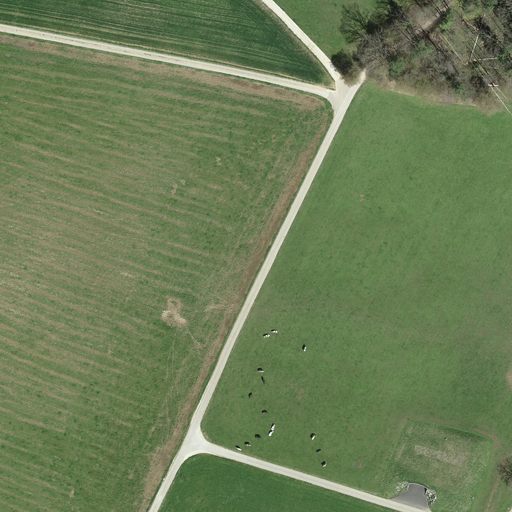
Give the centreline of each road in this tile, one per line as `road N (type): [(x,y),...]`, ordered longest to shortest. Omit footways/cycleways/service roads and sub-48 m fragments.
road 1 (track): [(188,443),(347,95)]
road 2 (track): [(0,27),(347,95)]
road 3 (unclassified): [(419,511),(188,443)]
road 4 (track): [(347,95),(451,0)]
road 5 (track): [(347,95),(266,0)]
